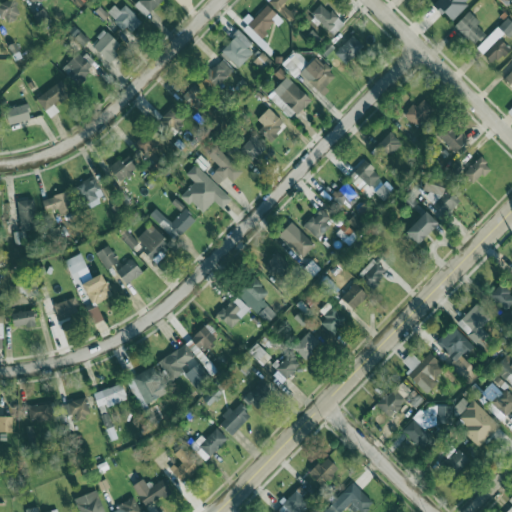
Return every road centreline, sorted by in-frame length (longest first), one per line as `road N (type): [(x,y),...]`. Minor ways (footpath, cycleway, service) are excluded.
road 1 (residential): [(0,369),(74,357),(145,321),(418,47)]
road 2 (tertiary): [(211,511),(511,210)]
road 3 (residential): [(0,164),(82,137),(218,0)]
road 4 (residential): [(370,0),(511,140)]
road 5 (residential): [(326,400),(443,511)]
